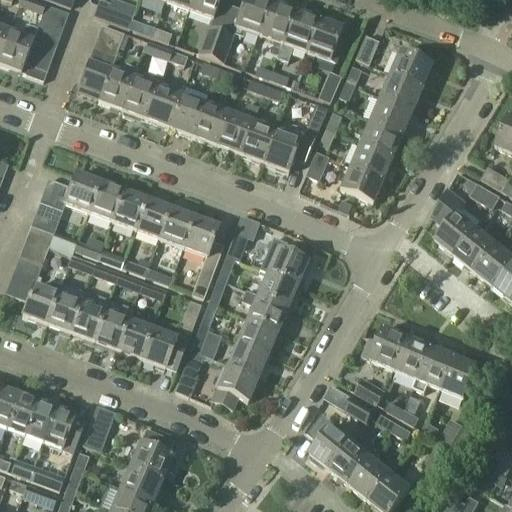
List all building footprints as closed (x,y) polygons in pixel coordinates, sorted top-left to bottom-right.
[(35,0),(69,12),(73,0),(35,0)] [(187,15),(192,0),(165,0),(163,7),(187,15)] [(192,0),(187,15),(211,24),(219,0),(192,0)] [(242,42),(245,35),(257,40),(269,7),(250,0),(243,0),(232,31),(234,32),(232,37),(242,42)] [(127,34),(131,24),(132,19),(108,10),(109,9),(99,5),(93,21),(127,34)] [(281,49),(293,15),(269,7),(257,40),(281,49)] [(63,30),(67,18),(45,10),(41,22),(63,30)] [(304,57),(316,24),(293,15),(281,49),(276,62),(287,66),(292,53),(304,57)] [(59,41),(63,30),(41,22),(36,33),(59,41)] [(316,24),(304,57),(335,69),(348,34),(340,31),(339,32),(316,24)] [(151,42),(154,32),(139,27),(135,37),(151,42)] [(36,33),(25,29),(21,40),(9,35),(0,59),(0,71),(20,79),(20,78),(24,79),(24,80),(43,87),(46,77),(31,71),(23,68),(28,57),(32,45),(36,33)] [(118,50),(123,38),(100,30),(95,42),(118,50)] [(218,39),(219,35),(206,30),(196,58),(209,63),(218,39)] [(0,59),(9,35),(0,31),(0,59)] [(154,32),(151,42),(167,48),(170,38),(154,32)] [(59,41),(36,33),(32,45),(54,53),(59,41)] [(231,39),(219,35),(218,39),(209,63),(221,67),(231,39)] [(368,69),(377,46),(364,41),(355,64),(368,69)] [(114,62),(118,50),(95,42),(91,54),(114,62)] [(50,65),(55,53),(54,53),(32,45),(28,57),(50,65)] [(167,63),(171,55),(148,46),(144,56),(167,65),(167,63)] [(110,73),(114,62),(91,54),(86,65),(109,74),(110,74),(105,86),(101,97),(98,107),(122,116),(135,83),(134,82),(137,73),(124,68),(121,77),(110,73)] [(167,63),(167,65),(183,71),(187,61),(171,55),(167,63)] [(388,78),(421,92),(425,93),(430,82),(427,80),(431,69),(398,55),(388,78)] [(47,75),(50,65),(28,57),(23,68),(31,71),(46,77),(47,75)] [(105,86),(110,74),(109,74),(86,65),(82,77),(105,86)] [(215,82),(218,72),(202,67),(199,76),(215,82)] [(267,85),(271,76),(254,70),(251,79),(267,85)] [(344,87),(354,91),(361,75),(351,71),(344,87)] [(218,72),(215,82),(232,88),(235,78),(218,72)] [(271,76),(267,85),(285,91),(288,83),(271,76)] [(101,97),(105,86),(82,77),(78,89),(94,95),(101,97)] [(411,116),(421,92),(388,78),(378,101),(411,116)] [(340,85),(327,79),(323,88),(318,103),(330,108),(340,85)] [(146,125),(159,91),(157,91),(160,84),(149,80),(146,87),(135,83),(122,116),(146,125)] [(262,100),(266,90),(247,84),(244,93),(262,100)] [(348,106),(354,91),(344,87),(338,102),(348,106)] [(266,90),(262,100),(278,105),(281,96),(266,90)] [(353,104),(364,110),(371,95),(359,90),(353,104)] [(169,134),(182,100),(159,91),(146,125),(169,134)] [(193,143),(206,109),(182,100),(169,134),(193,143)] [(401,139),(411,116),(378,101),(368,125),(401,139)] [(241,160),(253,126),(252,126),(257,112),(245,107),(240,121),(230,118),(218,152),(241,160)] [(218,152),(230,118),(206,109),(193,143),(218,152)] [(305,167),(325,113),(315,109),(306,134),(292,129),(289,139),(277,135),(264,169),(288,178),(294,163),(305,167)] [(325,133),(334,137),(340,122),(331,118),(325,133)] [(511,159),(511,121),(507,119),(494,152),(511,159)] [(391,162),(401,139),(368,125),(358,147),(391,162)] [(264,169),(277,135),(253,126),(241,160),(264,169)] [(327,153),(334,137),(325,133),(317,149),(327,153)] [(381,185),(391,162),(358,147),(348,170),(381,185)] [(318,186),(328,162),(314,157),(305,180),(318,186)] [(371,210),(381,185),(348,170),(337,195),(371,210)] [(502,197),(507,187),(510,183),(488,171),(480,184),(502,197)] [(88,219),(99,187),(74,178),(69,193),(47,184),(38,208),(39,208),(61,216),(64,210),(88,219)] [(469,184),(465,189),(470,201),(477,189),(469,184)] [(112,228),(124,196),(99,187),(88,219),(112,228)] [(511,190),(507,187),(502,197),(511,202),(511,190)] [(491,214),(493,212),(499,201),(477,188),(477,189),(470,201),(491,214)] [(455,262),(477,234),(457,219),(464,209),(463,208),(462,210),(447,198),(448,196),(447,195),(431,223),(432,224),(433,221),(446,231),(434,245),(455,262)] [(136,237),(147,205),(124,196),(112,228),(136,237)] [(159,245),(171,214),(147,205),(136,237),(159,245)] [(511,209),(506,206),(501,214),(511,220),(511,209)] [(57,228),(61,216),(39,208),(38,208),(34,219),(35,219),(57,228)] [(183,254),(195,223),(171,214),(159,245),(183,254)] [(53,239),(57,228),(35,219),(34,219),(30,231),(53,239)] [(195,223),(183,254),(205,262),(191,300),(203,304),(223,250),(212,246),(217,231),(195,223)] [(49,250),(53,239),(30,231),(26,242),(49,250)] [(455,262),(474,277),(496,249),(477,234),(455,262)] [(225,261),(237,266),(243,251),(244,251),(248,242),(234,237),(225,261)] [(45,262),(49,250),(26,242),(22,253),(45,262)] [(269,251),(276,254),(267,277),(296,289),(306,266),(287,259),(291,251),(273,243),(269,251)] [(98,266),(101,256),(77,247),(76,251),(74,257),(98,266)] [(494,293),(511,269),(511,250),(506,258),(496,249),(474,277),(494,293)] [(7,252),(3,267),(14,269),(17,254),(7,252)] [(40,273),(45,262),(22,253),(17,264),(18,265),(40,273)] [(122,274),(126,265),(101,256),(98,266),(122,274)] [(92,280),(95,270),(72,261),(68,272),(92,280)] [(237,267),(237,266),(225,261),(216,285),(217,285),(224,288),(233,265),(237,267)] [(145,283),(149,273),(147,273),(150,267),(139,263),(137,269),(126,265),(122,274),(145,283)] [(36,284),(40,273),(18,265),(17,264),(13,276),(36,284)] [(511,269),(494,293),(511,307),(511,269)] [(116,289),(120,279),(95,270),(92,280),(116,289)] [(149,273),(145,283),(168,291),(171,282),(149,273)] [(33,291),(36,284),(13,276),(5,299),(26,307),(21,321),(46,331),(58,300),(33,291)] [(296,289),(267,277),(257,300),(257,301),(286,313),(292,298),(296,289)] [(139,298),(143,287),(120,279),(116,289),(139,298)] [(215,312),(224,288),(217,285),(207,309),(215,312)] [(143,287),(139,298),(152,303),(156,292),(143,287)] [(257,301),(257,300),(244,296),(240,307),(252,311),(247,324),(248,324),(276,336),(286,313),(257,301)] [(70,340),(81,309),(58,300),(46,331),(70,340)] [(153,336),(141,366),(164,375),(164,374),(175,378),(201,310),(188,305),(174,344),(153,336)] [(93,348),(105,318),(81,309),(70,340),(93,348)] [(207,336),(216,312),(215,312),(207,309),(199,332),(207,336)] [(117,357),(128,327),(105,318),(93,348),(92,351),(93,352),(102,356),(104,355),(105,353),(117,357)] [(266,360),(276,336),(248,324),(247,324),(237,348),(266,360)] [(141,366),(153,336),(128,327),(117,357),(141,366)] [(198,359),(207,336),(199,332),(190,356),(198,359)] [(370,365),(394,375),(394,374),(408,342),(384,332),(378,347),(369,343),(361,361),(370,365)] [(417,384),(417,383),(430,351),(408,342),(394,374),(394,375),(417,384)] [(257,382),(266,360),(237,348),(228,370),(257,382)] [(440,394),(454,362),(430,351),(417,383),(417,384),(413,393),(424,398),(427,389),(440,394)] [(203,361),(198,359),(190,356),(181,381),(194,385),(203,361)] [(454,362),(440,394),(463,403),(476,371),(454,362)] [(247,407),(257,382),(228,370),(212,407),(232,416),(237,403),(247,407)] [(377,413),(384,400),(362,386),(354,399),(377,413)] [(332,391),(324,403),(344,414),(351,402),(332,391)] [(0,433),(4,435),(17,400),(0,393),(0,433)] [(418,414),(423,404),(409,397),(404,408),(418,414)] [(22,441),(36,407),(17,400),(4,435),(22,441)] [(366,427),(373,414),(352,402),(345,414),(366,427)] [(397,424),(403,414),(389,405),(383,416),(397,424)] [(41,448),(54,414),(36,407),(22,441),(41,448)] [(54,414),(41,448),(59,455),(72,460),(85,423),(73,419),(72,421),(54,414)] [(403,414),(397,424),(413,433),(419,423),(403,414)] [(321,468),(329,475),(352,447),(332,431),(334,429),(323,419),(307,437),(318,447),(309,458),(321,468)] [(391,435),(395,427),(381,419),(376,427),(391,435)] [(94,455),(104,432),(90,427),(81,450),(94,455)] [(395,427),(391,435),(406,445),(411,437),(395,427)] [(438,448),(448,454),(447,455),(454,460),(469,435),(461,431),(460,433),(451,427),(438,448)] [(131,470),(162,483),(171,463),(167,461),(173,446),(146,434),(140,449),(131,470)] [(348,490),(371,463),(352,447),(329,475),(348,490)] [(447,455),(448,454),(438,448),(437,448),(422,474),(432,480),(444,460),(447,455)] [(73,474),(81,477),(87,462),(78,458),(73,474)] [(0,473),(6,476),(9,467),(0,463),(0,473)] [(368,507),(391,479),(371,463),(348,490),(368,507)] [(487,472),(495,477),(496,477),(496,478),(502,468),(493,463),(487,472)] [(152,507),(162,483),(131,470),(120,493),(121,494),(152,507)] [(63,482),(33,471),(28,485),(58,496),(63,482)] [(495,477),(487,472),(486,472),(480,482),(489,488),(496,477),(495,477)] [(73,501),(81,477),(73,474),(65,497),(72,500),(73,501)] [(391,479),(368,507),(374,511),(395,511),(410,495),(391,479)] [(23,500),(26,490),(11,485),(8,495),(23,500)] [(26,490),(23,500),(36,505),(40,495),(26,490)] [(149,511),(152,507),(121,494),(120,493),(112,511),(149,511)] [(67,511),(72,500),(65,497),(59,511),(67,511)] [(482,511),(498,511),(501,507),(488,498),(480,510),(482,511)] [(462,511),(475,511),(478,507),(469,501),(462,511)]
